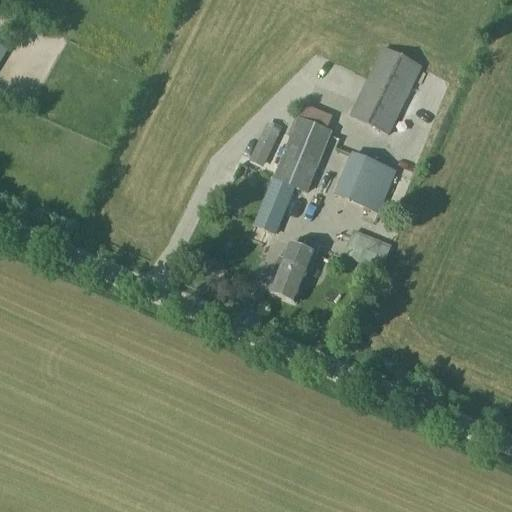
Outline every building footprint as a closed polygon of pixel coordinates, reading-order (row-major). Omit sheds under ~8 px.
[(421,71),(383,52),(350,120),(388,138),(421,71)] [(255,228),(275,237),(294,191),(306,196),(331,137),(298,123),(273,182),(255,228)] [(263,168),(280,133),(267,126),(250,162),(263,168)] [(352,156),(334,199),(378,217),(396,175),(352,156)] [(391,251),(351,235),(340,261),(380,278),(391,251)] [(290,247),(287,254),(283,264),(279,262),(274,275),(278,276),(269,297),(296,308),(317,258),(290,247)] [(194,272),(186,269),(184,274),(191,277),(194,272)] [(355,314),(359,304),(351,300),(346,310),(355,314)]
